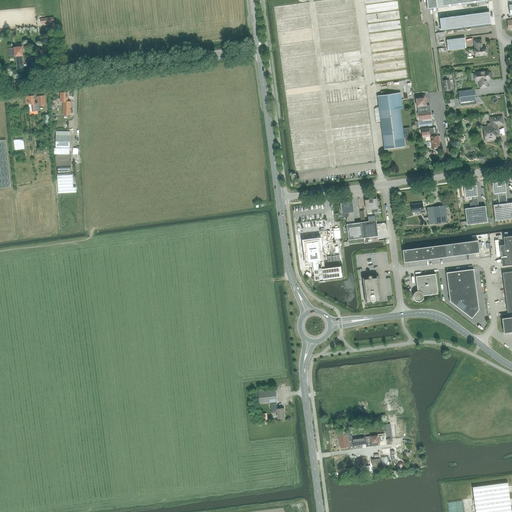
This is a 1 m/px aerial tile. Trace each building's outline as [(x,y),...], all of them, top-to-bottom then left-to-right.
[(488,1),(487,0),(426,0),(428,9),(488,1)] [(488,11),(439,18),(441,30),(460,27),(490,23),(488,11)] [(466,47),(464,37),(446,40),(447,50),(466,47)] [(480,39),(474,40),(475,47),(474,48),(475,56),(486,54),(485,46),(481,47),(481,45),(480,39)] [(16,57),(17,69),(23,68),(22,56),(23,56),(22,47),(14,48),(9,49),(10,56),(15,56),(15,57),(16,57)] [(488,71),(477,72),(474,73),(475,80),(478,80),(479,80),(480,88),(487,87),(486,81),(485,79),(489,79),(489,78),(490,77),(491,77),(492,76),(492,74),(491,73),(490,72),(488,72),(488,71)] [(460,102),(476,100),(474,90),(459,92),(460,102)] [(405,146),(400,108),(402,108),(400,93),(377,96),(379,108),(374,109),(375,113),(380,112),(380,113),(375,114),(375,118),(380,117),(376,118),(376,122),(381,121),(385,148),(405,146)] [(417,107),(427,105),(425,95),(415,97),(417,107)] [(34,96),(28,96),(26,96),(26,104),(32,104),(32,112),(38,111),(38,106),(45,106),(45,96),(37,97),(37,100),(35,100),(34,96)] [(418,119),(434,117),(433,111),(426,112),(426,108),(417,109),(418,119)] [(497,125),(503,124),(502,116),(489,118),(491,125),(483,126),(485,140),(495,139),(495,136),(498,135),(497,125)] [(440,147),(438,136),(438,132),(437,132),(436,128),(435,128),(434,128),(433,128),(429,129),(429,128),(422,129),(423,136),(431,135),(431,137),(430,137),(431,140),(429,140),(427,142),(428,146),(430,147),(432,147),(432,148),(440,147)] [(55,131),(55,135),(55,147),(54,147),(53,154),(69,154),(69,132),(55,131)] [(0,188),(10,188),(6,140),(0,140),(0,188)] [(73,186),(72,173),(57,174),(58,193),(76,192),(76,186),(73,186)] [(501,192),(501,194),(499,198),(499,199),(498,199),(499,204),(507,203),(505,191),(506,191),(504,182),(500,183),(500,182),(497,182),(497,183),(493,184),(493,186),(493,190),(494,190),(494,193),(501,192)] [(471,203),(471,207),(478,207),(477,195),(476,186),(472,186),(469,186),(469,187),(465,187),(465,190),(464,190),(465,194),(466,194),(466,197),(473,196),(474,203),(471,203)] [(368,221),(361,222),(363,238),(378,236),(376,220),(375,220),(375,216),(374,216),(373,214),(371,213),(371,209),(378,208),(377,206),(378,205),(378,201),(377,201),(376,199),(372,199),(369,199),(369,200),(365,200),(366,210),(367,210),(368,221)] [(348,240),(363,238),(361,222),(354,223),(352,211),(353,211),(352,202),(348,202),(345,202),(345,203),(340,203),(341,206),(340,206),(340,210),(341,210),(342,213),(349,212),(349,216),(347,218),(348,219),(347,219),(347,224),(346,224),(348,240)] [(511,202),(507,203),(499,204),(493,205),(495,221),(511,218),(511,202)] [(420,213),(424,212),(423,203),(411,204),(412,213),(420,212),(420,213)] [(429,217),(424,218),(426,221),(429,220),(429,224),(447,221),(446,208),(448,207),(448,205),(427,208),(429,217)] [(478,207),(471,207),(465,208),(467,224),(487,222),(485,206),(478,207)] [(504,245),(499,245),(502,266),(511,264),(511,235),(503,237),(504,245)] [(311,267),(313,280),(344,276),(342,263),(322,266),(322,261),(321,251),(307,253),(308,263),(312,262),(312,267),(311,267)] [(446,272),(450,301),(449,301),(472,318),(479,308),(479,309),(474,269),(446,272)] [(511,271),(502,273),(508,312),(511,311),(511,271)] [(416,276),(418,291),(416,291),(414,293),(413,294),(413,296),(413,298),(415,300),(416,301),(418,301),(420,300),(422,299),(423,297),(423,296),(438,294),(436,274),(416,276)] [(371,275),(370,275),(369,275),(368,276),(368,277),(362,278),(366,303),(372,302),(372,303),(375,302),(381,301),(378,276),(372,276),(371,275)] [(511,316),(502,318),(504,333),(511,331),(511,316)] [(278,402),(276,390),(263,392),(263,390),(258,391),(260,405),(278,402)] [(277,409),(276,403),(270,404),(272,413),(277,413),(277,419),(285,418),(284,408),(277,409)] [(348,439),(347,430),(337,431),(338,438),(339,438),(341,448),(349,447),(349,446),(353,445),(353,446),(366,444),(365,437),(348,439)] [(373,467),(382,466),(381,458),(372,459),(373,467)] [(472,487),(475,511),(511,511),(508,482),(472,487)]
